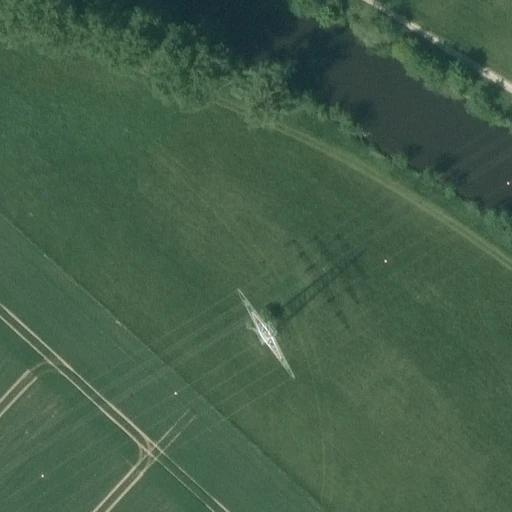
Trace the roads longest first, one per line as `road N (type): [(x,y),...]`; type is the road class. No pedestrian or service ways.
road 1 (track): [(511,267),(343,162),(52,36)]
road 2 (track): [(357,0),(511,97)]
